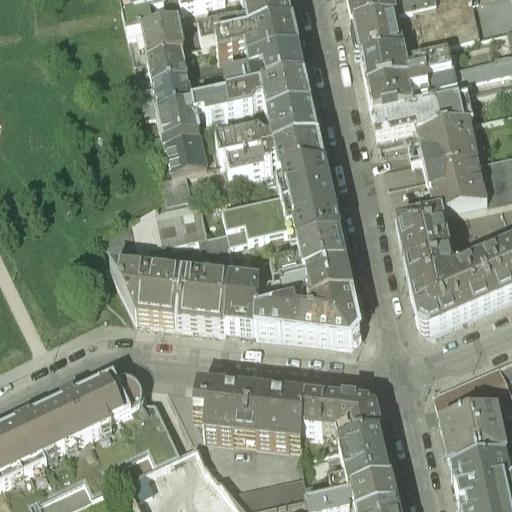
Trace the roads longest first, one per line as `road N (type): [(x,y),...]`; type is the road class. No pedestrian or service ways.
road 1 (residential): [(402,388),(109,361),(0,410)]
road 2 (residential): [(402,388),(315,0)]
road 3 (residential): [(429,511),(402,388)]
road 4 (residential): [(511,340),(402,388)]
